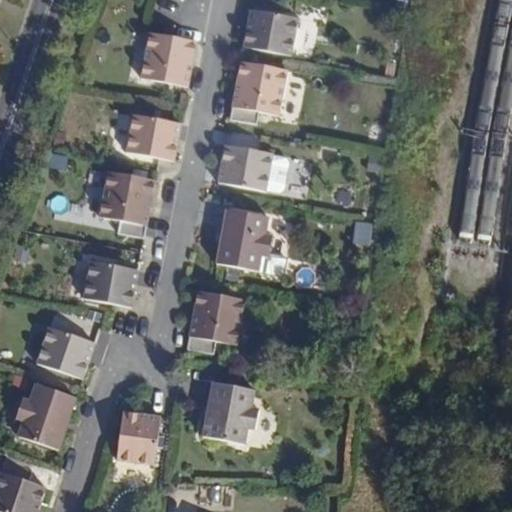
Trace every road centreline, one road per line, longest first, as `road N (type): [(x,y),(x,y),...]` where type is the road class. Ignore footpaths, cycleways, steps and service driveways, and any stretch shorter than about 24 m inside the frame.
road 1 (residential): [(228,0),(170,263),(109,379),(63,511)]
road 2 (secondary): [(0,180),(60,0)]
road 3 (secondary): [(41,0),(0,123)]
